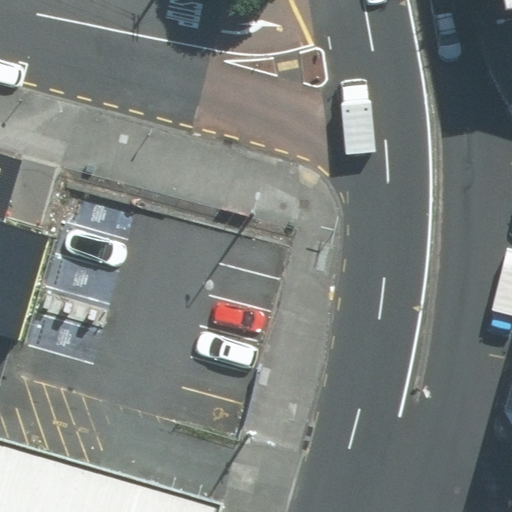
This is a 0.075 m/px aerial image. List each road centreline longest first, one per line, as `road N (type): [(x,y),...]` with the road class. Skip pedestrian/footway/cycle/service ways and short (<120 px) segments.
road 1 (primary): [(456,0),(483,130),(479,288),(444,391),(388,469)]
road 2 (primary): [(388,469),(387,130)]
road 3 (tertiary): [(387,130),(291,105),(153,40)]
road 4 (tertiary): [(153,40),(281,26),(365,1)]
road 5 (tertiary): [(3,0),(153,40)]
road 6 (primary): [(387,130),(365,1)]
road 7 (residential): [(388,469),(511,499)]
